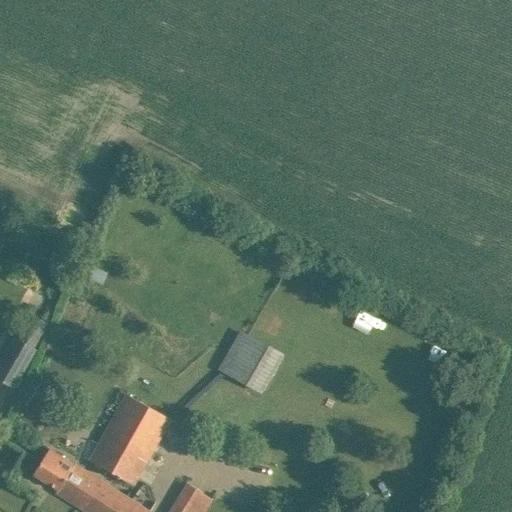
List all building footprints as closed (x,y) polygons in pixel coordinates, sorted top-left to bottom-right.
[(89,263),(84,274),(102,283),(107,271),(89,263)] [(0,360),(0,380),(13,388),(51,326),(29,313),(0,360)] [(214,367),(263,393),(285,355),(236,328),(214,367)] [(90,460),(133,486),(171,419),(126,395),(90,460)] [(361,446),(369,427),(357,423),(349,441),(361,446)] [(147,511),(126,499),(83,471),(49,449),(33,475),(57,490),(55,493),(85,511),(147,511)] [(186,487),(170,511),(203,511),(210,502),(186,487)]
